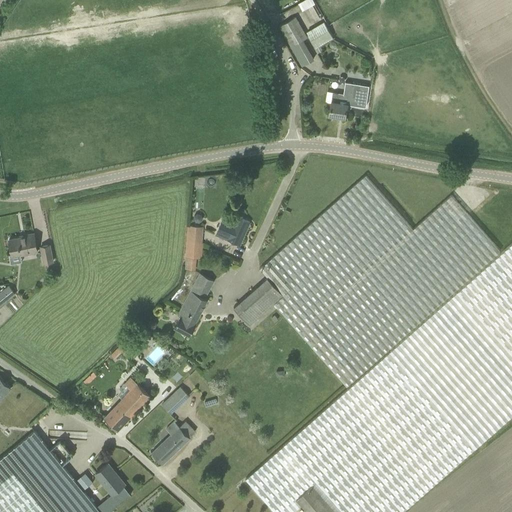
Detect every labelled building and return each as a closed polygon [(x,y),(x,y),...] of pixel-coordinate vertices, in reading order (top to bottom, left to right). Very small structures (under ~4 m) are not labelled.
[(297,0),(300,8),(314,3),(312,0),(297,0)] [(307,50),(302,40),(306,38),(294,18),(294,17),(278,26),(290,47),(296,56),(307,50)] [(305,33),(314,47),(332,37),(323,22),(305,33)] [(343,93),(332,92),(329,114),(345,117),(347,104),(367,106),(370,85),(345,82),(343,93)] [(365,175),(278,252),(260,268),(267,277),(283,295),(274,303),(347,386),(500,251),(451,195),(413,229),(365,175)] [(222,218),(215,234),(227,239),(240,245),(250,222),(237,216),(234,223),(222,218)] [(202,243),(204,226),(187,225),(186,241),(202,243)] [(38,251),(34,233),(24,235),(25,236),(9,239),(12,255),(20,253),(21,255),(38,251)] [(185,257),(197,258),(202,259),(203,243),(202,243),(186,241),(185,257)] [(511,243),(457,292),(511,354),(511,243)] [(50,245),(49,245),(41,246),(44,263),(53,261),(50,245)] [(197,258),(185,257),(184,270),(196,270),(197,258)] [(175,327),(189,335),(195,323),(208,299),(205,298),(214,280),(200,273),(178,315),(180,316),(175,327)] [(234,307),(250,325),(274,303),(283,295),(267,277),(234,307)] [(9,286),(0,293),(0,305),(15,294),(9,286)] [(511,414),(511,354),(457,292),(390,351),(475,447),(511,414)] [(127,339),(136,348),(139,351),(150,340),(138,327),(127,339)] [(113,359),(121,351),(126,356),(132,350),(123,341),(109,354),(113,359)] [(274,511),(281,511),(296,499),(316,481),(343,511),(401,511),(475,447),(390,351),(283,446),(245,479),(274,511)] [(0,398),(11,387),(0,377),(0,398)] [(126,395),(104,418),(117,430),(151,395),(137,383),(133,379),(121,391),(126,395)] [(162,405),(170,413),(189,395),(181,386),(162,405)] [(179,426),(174,421),(166,428),(171,434),(151,452),(162,464),(190,438),(189,437),(195,431),(185,421),(179,426)] [(101,511),(84,491),(92,485),(84,473),(75,480),(62,464),(73,455),(60,440),(50,449),(35,430),(0,458),(0,511),(101,511)] [(112,494),(125,484),(108,463),(95,473),(112,494)] [(296,499),(308,511),(343,511),(316,481),(296,499)]
